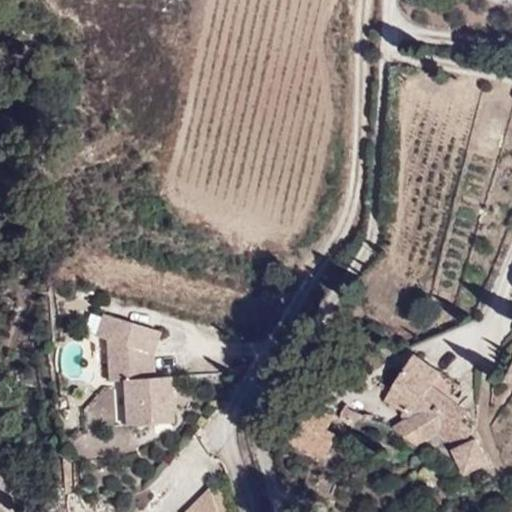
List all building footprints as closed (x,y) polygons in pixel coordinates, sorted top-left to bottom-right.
[(145,361),(152,363),(158,340),(102,324),(95,347),(106,350),(108,391),(122,390),(124,435),(171,432),(168,385),(153,386),(147,387),(145,361)] [(466,390),(420,362),(410,376),(456,406),(466,390)] [(474,418),(456,406),(410,376),(386,410),(404,422),(405,426),(403,431),(391,436),(419,454),(436,445),(457,460),(468,482),(501,466),(490,445),(482,444),(486,437),(470,427),(474,418)] [(345,440),(333,432),(340,420),(318,407),(293,445),(329,466),(345,440)] [(395,474),(403,462),(385,449),(377,462),(395,474)] [(66,468),(66,497),(87,498),(87,468),(66,468)] [(218,511),(214,497),(197,511),(218,511)]
